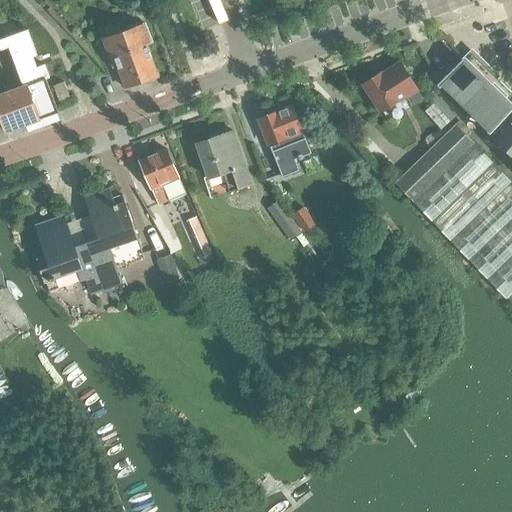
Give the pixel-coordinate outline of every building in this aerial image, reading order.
[(125,87),(158,74),(146,44),(152,41),(144,21),(103,37),(106,45),(114,66),(117,65),(125,87)] [(23,85),(0,93),(0,114),(6,131),(7,131),(11,129),(59,111),(59,110),(47,78),(50,77),(45,63),(37,66),(36,63),(33,56),(37,55),(28,29),(22,31),(0,38),(0,48),(0,49),(8,46),(14,63),(23,85)] [(491,137),(511,110),(511,92),(471,52),(441,83),(488,130),(486,132),(491,137)] [(418,91),(400,62),(384,73),(383,71),(363,84),(381,111),(398,100),(400,102),(407,98),(412,104),(422,98),(417,91),(418,91)] [(59,100),(71,96),(65,80),(54,85),(59,100)] [(441,129),(450,121),(433,103),(424,111),(441,129)] [(292,105),(259,119),(269,144),(281,176),(297,169),(292,158),(303,153),(310,151),(301,131),(303,131),(292,105)] [(511,110),(491,137),(511,155),(511,110)] [(511,292),(511,182),(493,163),(474,143),(455,123),(393,183),(413,203),(413,202),(506,299),(511,292)] [(251,184),(234,131),(196,143),(208,179),(223,174),(229,192),(238,189),(238,190),(251,184)] [(167,148),(138,160),(151,189),(158,205),(185,193),(179,177),(167,148)] [(112,197),(109,187),(83,196),(98,237),(86,241),(99,277),(111,288),(123,284),(111,248),(138,239),(126,202),(125,202),(122,194),(112,197)] [(289,241),(302,233),(279,200),(266,207),(289,241)] [(303,232),(315,224),(303,206),(292,214),(303,232)] [(34,224),(45,255),(36,258),(44,282),(77,271),(80,282),(85,280),(91,295),(111,288),(99,277),(86,241),(75,246),(64,213),(34,224)] [(195,216),(187,219),(204,256),(212,252),(195,216)] [(179,277),(171,255),(156,260),(164,282),(179,277)]
